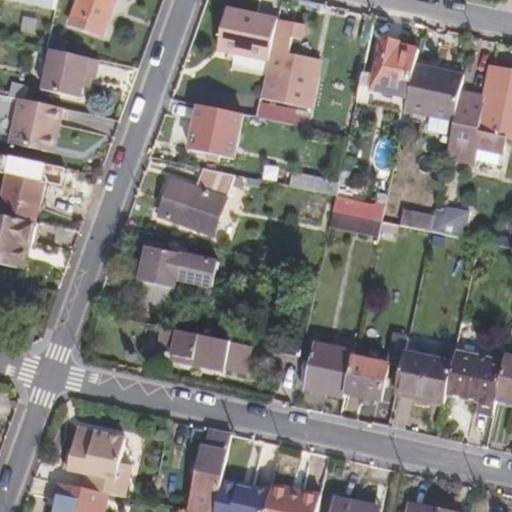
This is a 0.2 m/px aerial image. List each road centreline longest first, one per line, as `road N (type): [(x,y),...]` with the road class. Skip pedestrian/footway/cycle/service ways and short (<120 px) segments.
road 1 (residential): [(511,476),(50,375)]
road 2 (residential): [(50,375),(185,0)]
road 3 (residential): [(1,511),(50,375)]
